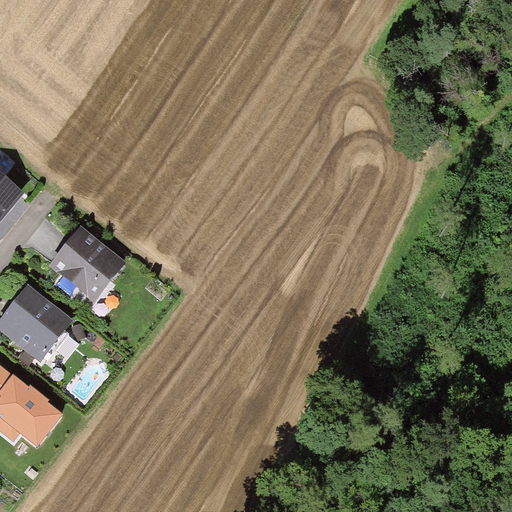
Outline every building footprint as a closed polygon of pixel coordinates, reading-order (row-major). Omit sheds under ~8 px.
[(0,222),(25,192),(0,171),(0,222)] [(80,226),(49,265),(95,302),(126,262),(80,226)] [(74,320),(28,284),(0,319),(0,329),(26,350),(36,358),(40,362),(74,320)] [(36,358),(26,350),(18,359),(28,367),(36,358)] [(12,375),(0,365),(0,431),(13,442),(20,433),(38,447),(64,414),(48,402),(49,400),(31,385),(29,387),(13,374),(12,375)]
